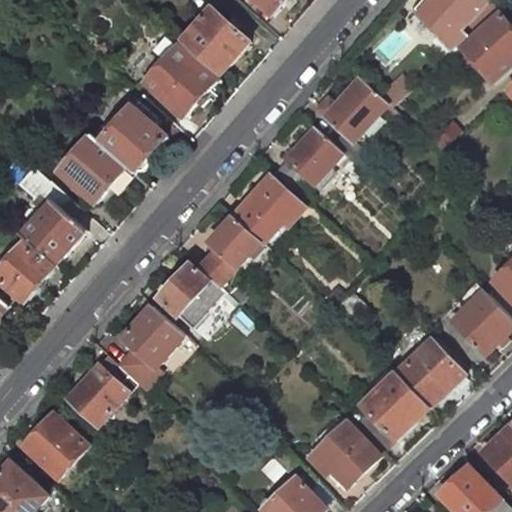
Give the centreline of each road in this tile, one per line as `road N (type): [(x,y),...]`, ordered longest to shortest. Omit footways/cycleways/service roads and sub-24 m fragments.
road 1 (residential): [(0,413),(357,0)]
road 2 (residential): [(376,511),(511,381)]
